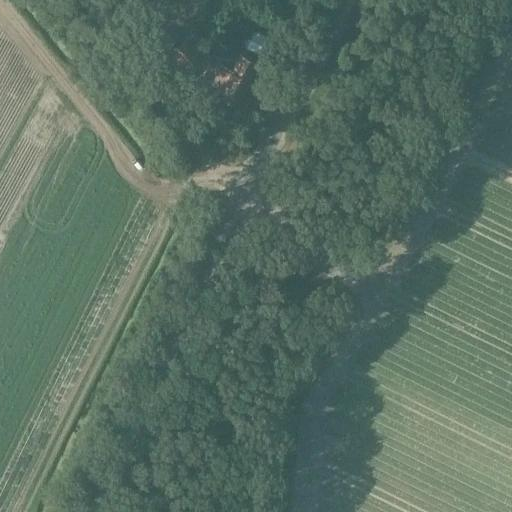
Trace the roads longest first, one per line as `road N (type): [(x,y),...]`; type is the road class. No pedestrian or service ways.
road 1 (unclassified): [(83,511),(341,0)]
road 2 (track): [(365,281),(239,198)]
